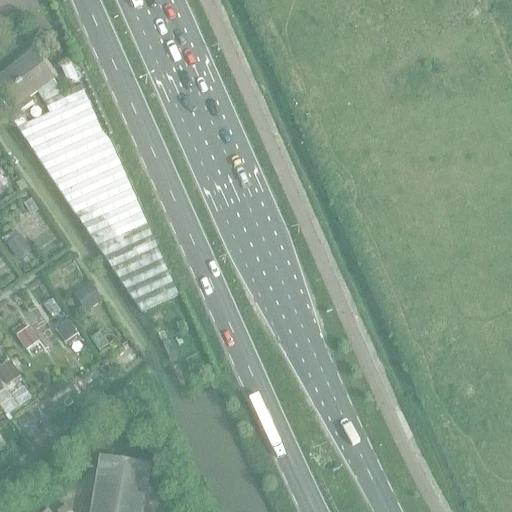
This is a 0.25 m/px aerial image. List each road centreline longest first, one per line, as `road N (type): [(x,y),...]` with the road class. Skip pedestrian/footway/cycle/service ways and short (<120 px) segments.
road 1 (primary): [(85,0),(317,511)]
road 2 (primary): [(390,511),(159,0)]
